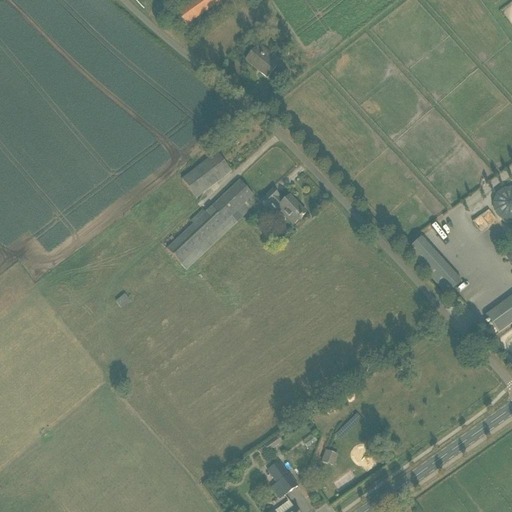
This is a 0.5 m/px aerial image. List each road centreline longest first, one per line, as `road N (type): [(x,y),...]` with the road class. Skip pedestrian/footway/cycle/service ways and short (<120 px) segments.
road 1 (unclassified): [(122,0),(273,129),(511,388)]
road 2 (tertiary): [(367,511),(511,409)]
